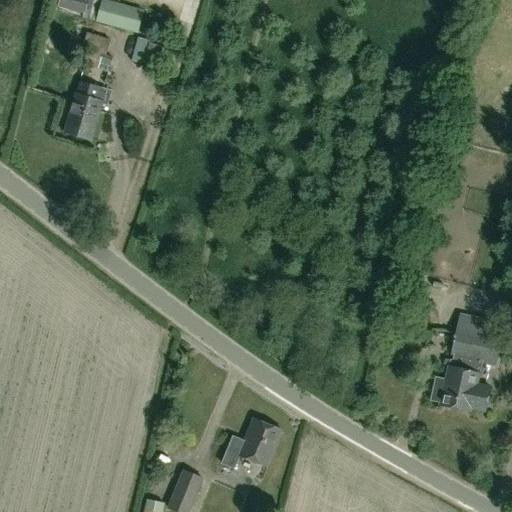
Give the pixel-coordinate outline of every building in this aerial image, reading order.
[(105,0),(100,0),(101,0),(99,0),(59,0),(57,7),(82,14),(81,18),(95,22),(137,33),(143,11),(105,0)] [(110,41),(87,35),(89,29),(75,25),(69,47),(86,52),(82,66),(97,70),(100,58),(111,61),(113,57),(106,55),(110,41)] [(126,51),(129,71),(137,70),(134,49),(126,51)] [(104,103),(108,90),(80,81),(76,94),(75,94),(64,132),(91,140),(102,103),(104,103)] [(420,307),(423,290),(411,287),(407,304),(420,307)] [(471,409),(484,412),(490,387),(477,384),(480,373),(479,372),(482,361),(496,365),(505,325),(459,314),(449,356),(453,357),(452,361),(449,361),(448,365),(447,365),(444,379),(434,376),(429,400),(439,402),(438,404),(470,411),(471,409)] [(253,419),(244,441),(232,436),(221,464),(234,469),(239,456),(266,467),(281,430),(253,419)] [(182,469),(167,508),(175,511),(189,511),(203,478),(182,469)] [(146,499),(142,511),(161,511),(164,503),(146,499)]
